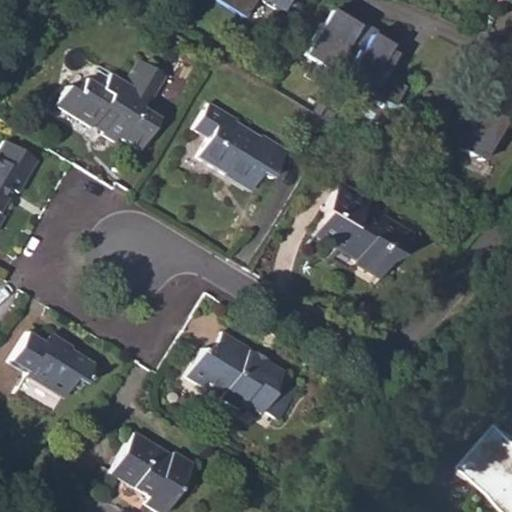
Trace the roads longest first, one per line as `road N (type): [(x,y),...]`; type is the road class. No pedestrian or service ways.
road 1 (residential): [(511,202),(466,274),(380,374),(199,265),(134,261)]
road 2 (track): [(511,258),(486,303),(305,511)]
